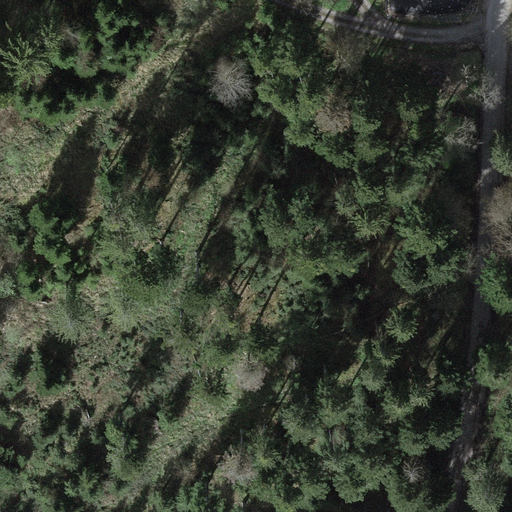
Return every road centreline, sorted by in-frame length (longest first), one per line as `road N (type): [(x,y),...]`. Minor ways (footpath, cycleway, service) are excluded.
road 1 (unclassified): [(452,511),(476,345),(504,0)]
road 2 (track): [(283,0),(377,27),(463,29),(502,18)]
